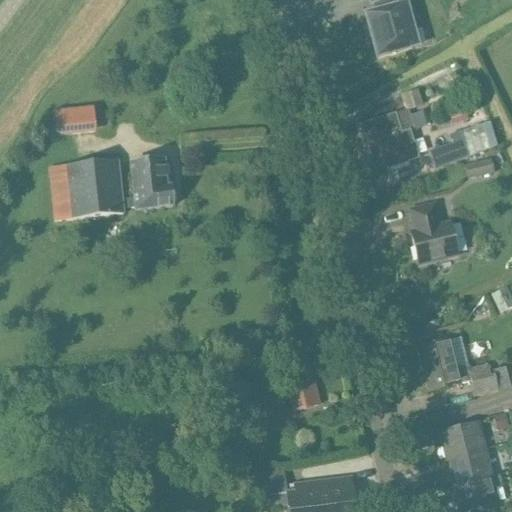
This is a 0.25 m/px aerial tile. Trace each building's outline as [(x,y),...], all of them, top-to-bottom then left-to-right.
[(368,0),(371,4),(373,3),(376,13),(365,16),(376,58),(417,47),(405,5),(400,6),(397,0),(368,0)] [(401,97),(406,112),(422,107),(417,91),(401,97)] [(96,106),(55,112),(58,131),(99,124),(96,106)] [(401,134),(395,115),(361,126),(376,174),(408,164),(409,162),(418,160),(409,131),(401,134)] [(428,153),(434,172),(497,147),(489,124),(448,137),(451,146),(428,153)] [(467,181),(494,175),(491,161),(464,167),(467,181)] [(117,162),(48,169),(53,224),(123,216),(117,162)] [(134,201),(121,202),(122,211),(135,209),(135,212),(172,209),(170,188),(166,188),(164,162),(130,165),(134,201)] [(419,267),(457,257),(449,225),(439,227),(434,206),(409,212),(415,233),(410,234),(419,267)] [(490,297),(499,316),(511,309),(511,302),(506,290),(490,297)] [(418,350),(429,393),(459,386),(471,383),(475,399),(511,390),(506,368),(489,373),(487,366),(469,370),(468,366),(467,366),(462,344),(454,346),(453,342),(448,343),(448,342),(418,350)] [(311,372),(280,380),(245,388),(249,402),(247,402),(254,433),(276,429),(272,410),(280,408),(280,411),(287,410),(288,414),(319,406),(311,372)] [(439,435),(445,462),(485,452),(478,425),(439,435)] [(485,452),(445,462),(452,488),(491,478),(485,452)] [(283,472),(253,476),(255,494),(285,490),(283,472)] [(491,478),(452,488),(457,511),(472,511),(498,506),(491,478)] [(355,511),(352,482),(285,490),(288,511),(355,511)]
